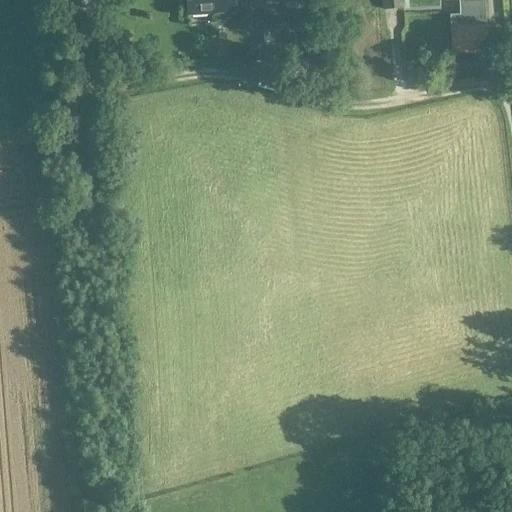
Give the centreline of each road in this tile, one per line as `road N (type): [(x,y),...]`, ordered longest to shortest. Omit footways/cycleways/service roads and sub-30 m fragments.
road 1 (track): [(511,124),(504,76),(364,102),(235,66),(116,86),(99,80)]
road 2 (track): [(99,80),(106,511)]
